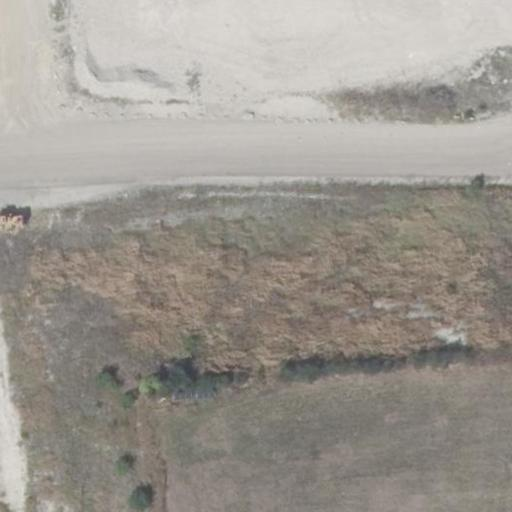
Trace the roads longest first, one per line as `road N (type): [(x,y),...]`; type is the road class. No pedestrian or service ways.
road 1 (track): [(0,171),(511,158)]
road 2 (track): [(32,0),(67,169)]
